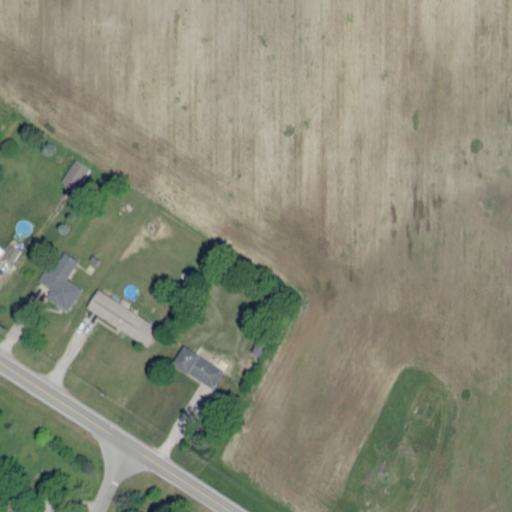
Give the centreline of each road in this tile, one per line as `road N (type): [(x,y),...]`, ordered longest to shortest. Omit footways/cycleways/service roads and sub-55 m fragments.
road 1 (residential): [(511,301),(58,10)]
road 2 (residential): [(447,0),(58,10),(0,99)]
road 3 (tertiary): [(0,361),(234,511)]
road 4 (residential): [(475,278),(327,511)]
road 5 (residential): [(344,511),(489,287)]
